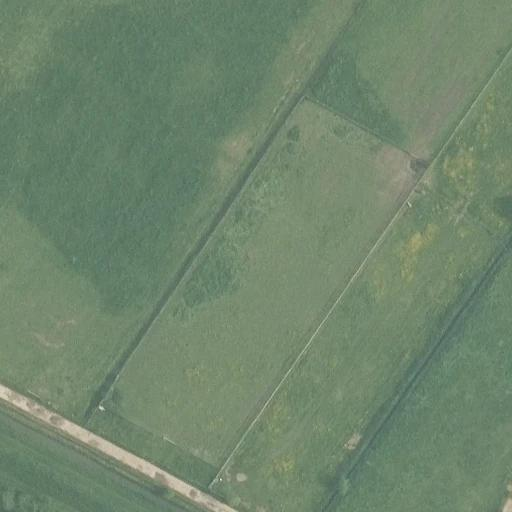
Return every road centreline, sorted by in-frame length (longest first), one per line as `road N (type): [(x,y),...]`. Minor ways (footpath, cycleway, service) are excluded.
road 1 (track): [(233,511),(0,386)]
road 2 (track): [(0,433),(146,511)]
